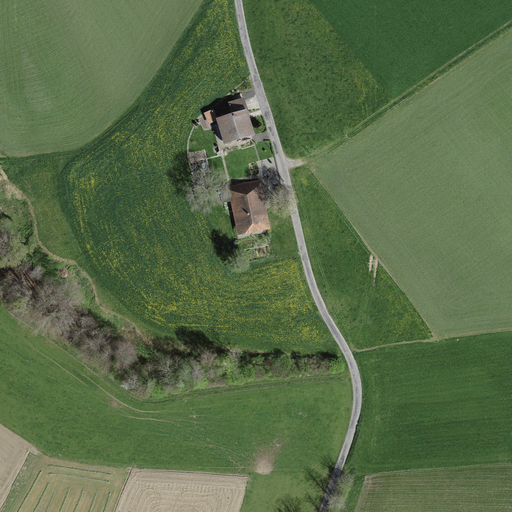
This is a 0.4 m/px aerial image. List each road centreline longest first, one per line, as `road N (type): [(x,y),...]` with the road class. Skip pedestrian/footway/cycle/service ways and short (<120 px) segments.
road 1 (unclassified): [(237,0),(311,284),(355,375),(352,431),(321,511)]
road 2 (track): [(511,24),(326,151),(282,167)]
